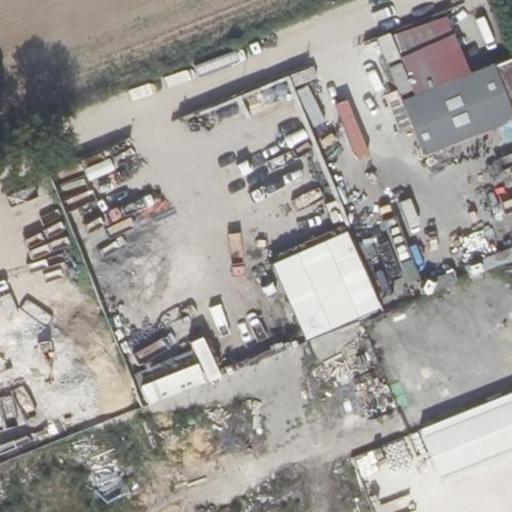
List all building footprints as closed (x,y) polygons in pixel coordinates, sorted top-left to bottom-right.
[(511,42),(404,86),(424,141),(511,104),(511,42)] [(242,177),(302,153),(291,124),(230,148),(236,163),(242,177)] [(84,243),(107,238),(102,214),(79,220),(84,243)] [(143,402),(202,386),(193,353),(134,369),(143,402)] [(511,384),(424,422),(441,463),(511,434),(511,384)]
